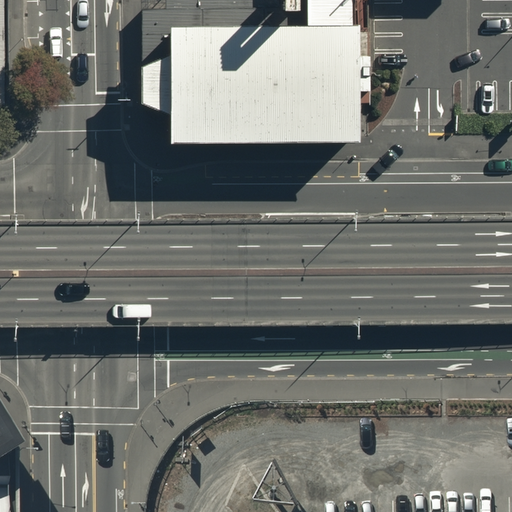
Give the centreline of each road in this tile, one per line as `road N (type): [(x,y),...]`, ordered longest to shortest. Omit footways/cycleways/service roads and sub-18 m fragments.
road 1 (primary): [(0,245),(511,241)]
road 2 (primary): [(511,292),(0,295)]
road 3 (unknown): [(190,511),(190,491),(244,445),(511,438)]
road 4 (primary): [(77,198),(372,195)]
road 5 (primary): [(364,341),(78,343)]
road 6 (tertiary): [(76,0),(77,198)]
road 7 (primary): [(364,341),(318,298),(311,250),(334,212),(372,195)]
road 8 (primary): [(511,340),(364,341)]
road 9 (secondary): [(77,198),(78,343)]
road 10 (primary): [(372,195),(511,193)]
